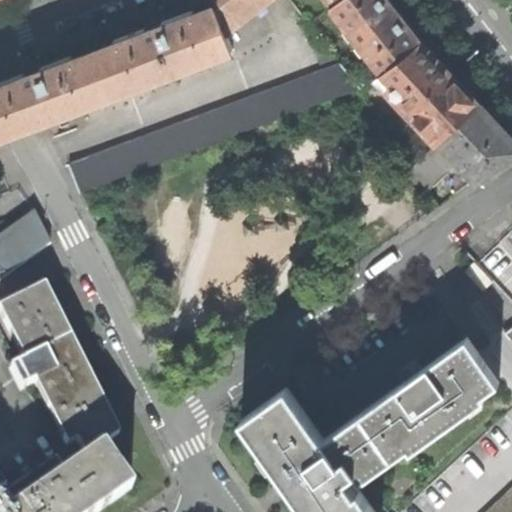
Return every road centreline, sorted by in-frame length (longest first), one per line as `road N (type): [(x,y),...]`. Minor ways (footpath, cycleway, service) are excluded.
road 1 (residential): [(173,426),(511,187)]
road 2 (residential): [(0,82),(173,426)]
